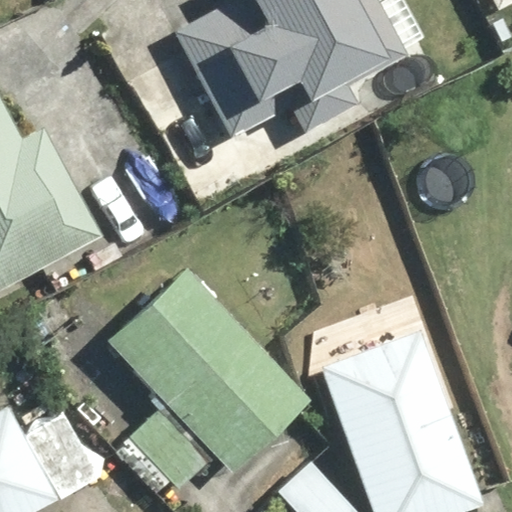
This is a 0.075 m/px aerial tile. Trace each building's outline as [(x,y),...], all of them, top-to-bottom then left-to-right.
[(211,0),(216,8),(159,38),(216,143),(274,112),(288,137),(344,107),(335,91),(391,61),(357,0),(211,0)] [(474,0),(483,15),(511,0),(474,0)] [(0,287),(84,243),(25,133),(4,144),(0,135),(0,287)] [(288,405),(160,276),(86,348),(147,409),(114,441),(165,493),(198,461),(214,477),(288,405)] [(396,337),(298,374),(351,511),(456,511),(462,510),(396,337)] [(43,388),(0,413),(0,421),(47,501),(94,474),(43,388)] [(0,511),(22,511),(33,506),(0,444),(0,511)] [(338,511),(292,466),(261,497),(276,511),(338,511)]
